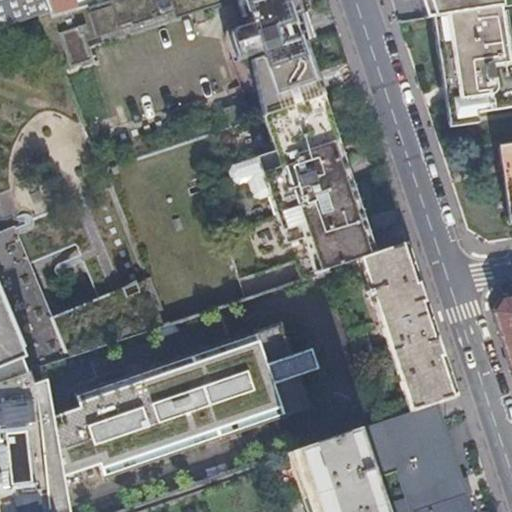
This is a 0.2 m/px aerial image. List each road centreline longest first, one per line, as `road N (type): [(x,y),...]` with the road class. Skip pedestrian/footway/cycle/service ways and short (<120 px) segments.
road 1 (tertiary): [(449,279),(356,0)]
road 2 (tertiary): [(511,471),(449,279)]
